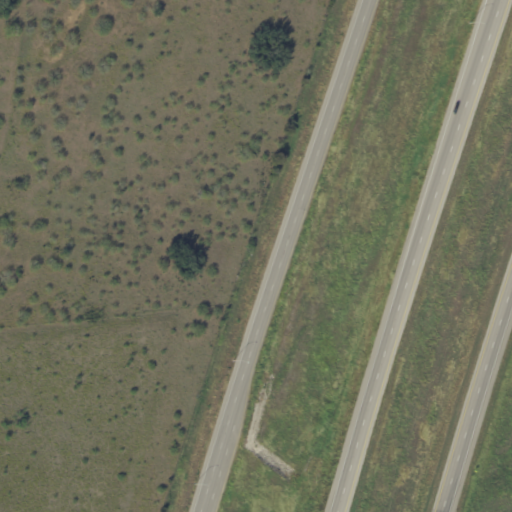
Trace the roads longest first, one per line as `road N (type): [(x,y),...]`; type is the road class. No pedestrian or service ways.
road 1 (secondary): [(360,0),(214,427),(193,511)]
road 2 (motorway): [(508,0),(343,511)]
road 3 (motorway): [(453,511),(511,333)]
